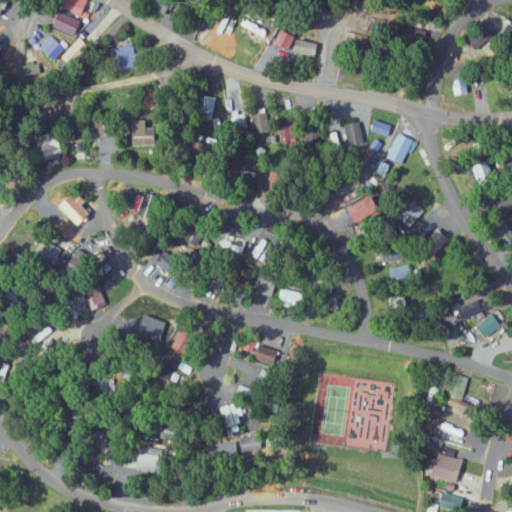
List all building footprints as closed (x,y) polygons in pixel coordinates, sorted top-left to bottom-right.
[(92,1),(89,0),(70,0),(67,8),(85,16),(92,1)] [(468,42),(480,50),(492,34),(500,39),(493,51),(499,55),(511,35),(511,30),(508,36),(502,32),(500,34),(489,26),(496,15),(490,11),(468,42)] [(55,27),(76,36),(83,21),(62,12),(55,27)] [(264,42),(268,30),(249,25),(245,36),(264,42)] [(274,44),(287,49),(293,35),(281,29),(274,44)] [(343,51),(361,53),(363,34),(345,32),(343,51)] [(53,60),(65,47),(51,34),(39,48),(53,60)] [(91,46),(79,37),(63,58),(75,67),(91,46)] [(319,42),(296,41),(295,54),(319,55),(319,42)] [(116,69),(136,65),(132,44),(112,47),(116,69)] [(454,80),(454,94),(468,93),(467,79),(454,80)] [(213,110),(215,95),(201,93),(199,108),(213,110)] [(247,112),(256,137),(271,132),(262,107),(247,112)] [(391,125),(375,120),(372,131),(388,136),(391,125)] [(157,145),(156,127),(148,128),(147,121),(135,121),(135,146),(157,145)] [(363,123),(336,125),(338,147),(365,144),(363,123)] [(297,141),(292,124),(276,129),(281,146),(297,141)] [(389,159),(404,164),(413,138),(398,133),(389,159)] [(475,168),(482,184),(497,179),(490,162),(475,168)] [(80,226),(94,214),(74,192),(60,205),(80,226)] [(196,241),(192,228),(183,231),(187,244),(196,241)] [(75,244),(48,237),(42,259),(68,266),(75,244)] [(157,260),(169,274),(179,264),(167,251),(157,260)] [(390,268),(394,282),(414,276),(410,262),(390,268)] [(282,299),(291,300),(290,305),(304,307),(306,292),(283,289),(282,299)] [(465,318),(486,311),(482,299),(461,306),(465,318)] [(504,323),(494,312),(480,323),(489,335),(504,323)] [(139,333),(161,338),(165,320),(143,316),(139,333)] [(184,355),(194,335),(179,327),(169,347),(184,355)] [(281,350),(262,344),(257,357),(276,364),(281,350)] [(0,384),(5,386),(11,362),(0,359),(0,384)] [(463,399),(470,376),(454,372),(448,394),(463,399)] [(222,407),(224,420),(243,417),(241,404),(222,407)] [(182,441),(182,423),(163,423),(162,440),(182,441)] [(464,439),(465,427),(441,423),(440,435),(464,439)] [(240,453),(262,452),(262,432),(240,432),(240,453)] [(138,469),(163,470),(164,451),(139,450),(138,469)] [(464,458),(438,453),(434,476),(460,480),(464,458)] [(442,507),(461,509),(462,495),(443,493),(442,507)]
